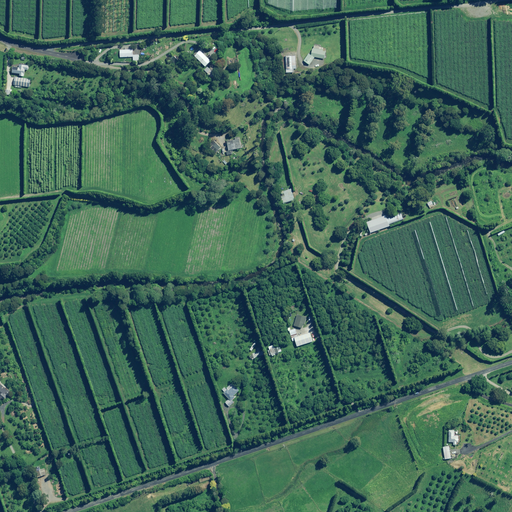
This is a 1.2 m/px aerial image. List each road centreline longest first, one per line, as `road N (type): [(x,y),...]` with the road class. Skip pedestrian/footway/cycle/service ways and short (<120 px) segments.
road 1 (unclassified): [(511,360),(67,511)]
road 2 (unclassified): [(0,37),(166,74),(203,133),(226,132)]
